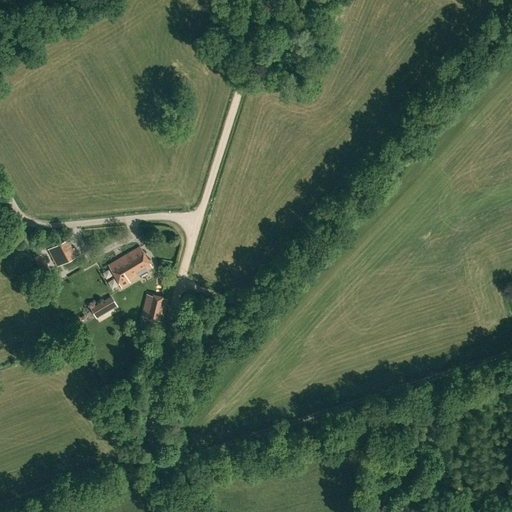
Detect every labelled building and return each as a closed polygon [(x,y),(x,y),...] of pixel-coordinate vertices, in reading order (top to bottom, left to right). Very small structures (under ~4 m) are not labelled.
[(56,267),(76,256),(67,239),(47,249),(56,267)] [(152,266),(140,246),(109,265),(121,287),(130,282),(129,280),(152,266)] [(162,320),(167,299),(147,295),(142,316),(162,320)] [(92,319),(117,305),(111,296),(87,309),(92,319)] [(180,448),(177,440),(172,442),(175,451),(180,448)]
